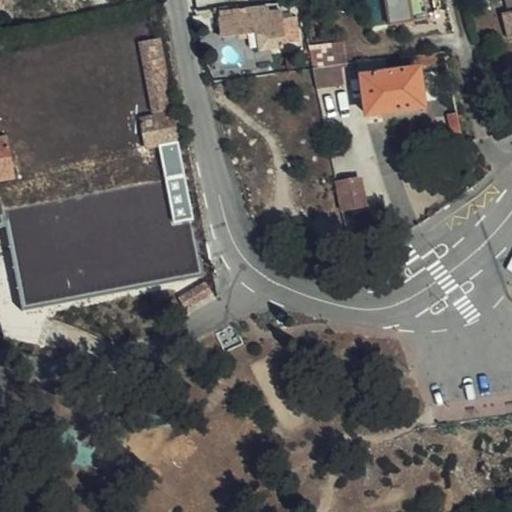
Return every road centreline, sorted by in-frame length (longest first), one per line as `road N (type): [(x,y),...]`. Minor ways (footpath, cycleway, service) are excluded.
road 1 (residential): [(261,273),(205,320),(150,345),(38,375),(18,401),(1,511)]
road 2 (tertiary): [(511,206),(481,241),(401,302),(372,308),(306,299),(261,273)]
road 3 (tertiary): [(261,273),(237,247),(214,175),(180,0)]
